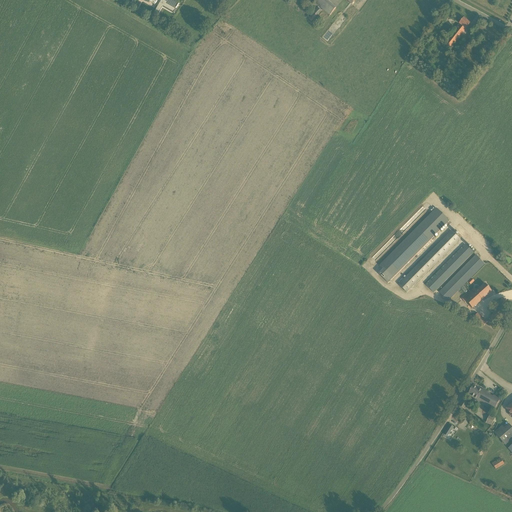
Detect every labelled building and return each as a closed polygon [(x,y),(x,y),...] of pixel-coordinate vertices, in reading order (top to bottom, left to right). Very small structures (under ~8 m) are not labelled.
[(157,15),(162,8),(163,5),(168,7),(167,9),(172,12),(175,8),(176,8),(178,4),(175,2),(175,3),(168,0),(166,0),(166,1),(164,0),(161,0),(154,13),(157,15)] [(332,5),(326,12),(330,15),(336,8),(332,5)] [(466,29),(470,24),(464,18),(459,24),(460,24),(457,27),(458,28),(446,44),(451,48),(466,29)] [(474,42),(480,47),(479,47),(477,46),(473,51),(475,53),(476,52),(480,56),(481,55),(484,58),(486,55),(483,53),(486,48),(481,44),(476,40),(477,38),(472,34),(457,53),(462,57),(474,42)] [(378,274),(388,283),(449,221),(436,209),(379,266),(383,270),(378,274)] [(451,231),(398,284),(407,293),(460,240),(451,231)] [(434,293),(473,253),(465,245),(429,282),(426,285),(434,293)] [(448,301),(485,264),(476,256),(439,293),(448,301)] [(474,288),(471,291),(463,298),(466,301),(472,309),(492,292),(485,284),(477,291),(474,288)] [(485,325),(494,330),(510,304),(502,299),(496,308),(494,307),(492,310),(495,311),(488,322),(478,313),(474,318),(483,326),(485,325)] [(482,391),(473,386),(468,395),(477,400),(476,401),(494,411),(500,399),(493,396),(493,397),(490,395),(490,394),(482,390),(482,391)] [(458,406),(460,407),(465,410),(468,405),(462,400),(458,406)] [(489,415),(486,423),(492,426),(495,418),(489,415)] [(494,433),(497,435),(505,446),(511,439),(511,427),(509,424),(504,428),(502,426),(494,433)] [(450,425),(444,434),(448,436),(453,427),(450,425)] [(492,464),(496,469),(504,464),(500,458),(492,464)]
